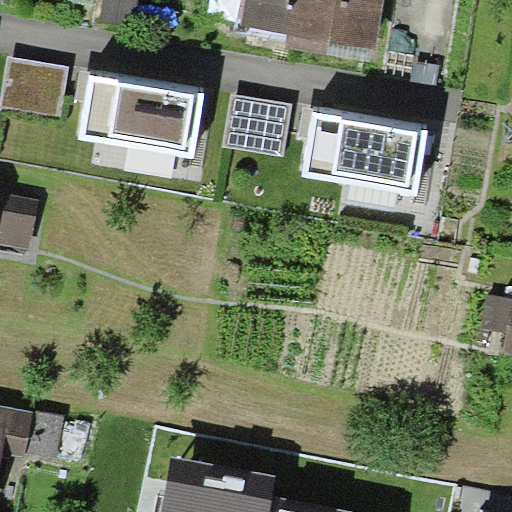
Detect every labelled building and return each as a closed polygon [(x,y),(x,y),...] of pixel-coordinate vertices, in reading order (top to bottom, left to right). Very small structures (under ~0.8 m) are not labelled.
[(380,0),(243,0),(240,20),(374,40),(380,0)] [(8,58),(1,110),(59,119),(66,66),(8,58)] [(208,89),(93,69),(80,141),(195,161),(208,89)] [(234,93),(224,147),(284,157),(293,103),(234,93)] [(427,125),(316,107),(303,181),(415,199),(427,125)] [(0,452),(56,461),(63,416),(0,406),(0,452)] [(378,511),(384,486),(239,456),(227,511),(378,511)]
